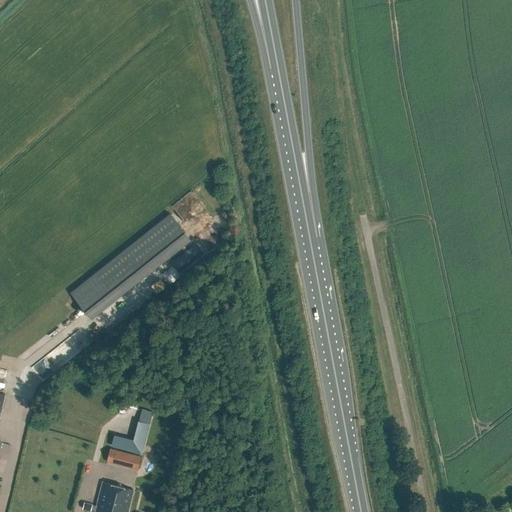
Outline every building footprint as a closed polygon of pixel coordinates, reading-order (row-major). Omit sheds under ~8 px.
[(71,292),(90,316),(189,236),(170,212),(71,292)] [(222,229),(212,237),(219,245),(228,238),(222,229)] [(121,446),(117,464),(138,469),(142,451),(121,446)] [(50,499),(59,501),(66,476),(38,469),(31,494),(41,497),(43,489),(53,491),(50,499)] [(127,511),(134,489),(102,482),(96,505),(95,511),(97,511),(127,511)] [(96,505),(84,502),(82,508),(95,511),(96,505)]
